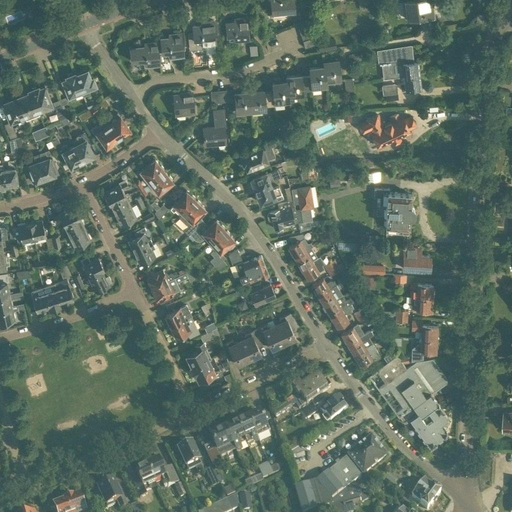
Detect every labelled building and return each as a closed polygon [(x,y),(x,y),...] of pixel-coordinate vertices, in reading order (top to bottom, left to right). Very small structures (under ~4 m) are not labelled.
[(294,6),(293,0),(270,0),(272,14),(291,12),(291,18),(300,17),(299,6),(294,6)] [(433,16),(432,6),(431,0),(414,0),(405,1),(407,20),(433,16)] [(248,39),(247,24),(246,17),(237,18),(236,21),(225,22),(227,36),(234,35),(234,40),(248,39)] [(299,29),(311,25),(309,20),(309,19),(296,23),(299,29)] [(201,44),(214,43),(215,42),(213,20),(204,21),(204,25),(192,26),(194,40),(201,39),(201,44)] [(313,31),(311,25),(299,29),(300,35),(313,31)] [(314,37),(313,31),(300,35),(302,41),(314,37)] [(358,32),(350,33),(352,42),(360,41),(358,32)] [(160,41),(157,42),(158,51),(161,51),(161,52),(168,51),(169,56),(183,55),(181,33),(172,34),(171,37),(160,38),(160,41)] [(322,35),(315,36),(319,49),(335,47),(334,38),(323,40),(322,35)] [(316,44),(314,37),(302,41),(305,47),(316,44)] [(158,51),(157,42),(157,41),(147,42),(147,46),(136,47),(136,48),(130,48),(131,61),(144,60),(145,65),(159,63),(158,51)] [(404,76),(419,75),(417,61),(412,62),(410,45),(377,50),(378,64),(379,64),(380,72),(390,71),(391,78),(398,77),(404,76)] [(323,65),(326,81),(340,80),(338,59),(323,61),(323,65)] [(326,81),(323,65),(309,67),(310,75),(311,87),(326,85),(326,81)] [(87,70),(75,75),(81,91),(83,96),(91,93),(88,88),(96,85),(92,77),(90,78),(87,70)] [(81,91),(75,75),(74,73),(66,76),(66,78),(62,80),(68,96),(70,101),(76,99),(74,94),(81,91)] [(311,87),(310,75),(301,76),(301,74),(286,76),(286,80),(288,96),(303,95),(302,91),(312,90),(311,87)] [(434,74),(434,92),(453,93),(453,75),(434,74)] [(419,75),(404,76),(404,84),(401,84),(401,90),(421,88),(419,75)] [(354,90),(352,78),(344,79),(346,92),(354,90)] [(288,96),(286,80),(272,81),(273,90),(274,102),(289,100),(288,96)] [(386,100),(398,99),(396,84),(382,86),(383,95),(385,95),(386,100)] [(30,90),(38,110),(45,108),(47,112),(53,110),(51,105),(52,105),(44,86),(38,88),(38,86),(30,90)] [(226,89),(218,90),(219,102),(227,101),(226,89)] [(234,93),(235,92),(235,89),(226,89),(227,101),(235,101),(234,93)] [(263,89),(249,91),(251,111),(265,109),(265,106),(274,105),(274,102),(273,90),(263,91),(263,89)] [(29,92),(16,97),(24,116),(25,120),(40,115),(38,110),(30,90),(28,90),(29,92)] [(219,102),(218,90),(210,91),(212,103),(219,102)] [(249,91),(235,92),(234,93),(235,101),(236,113),(251,111),(249,91)] [(194,114),(192,93),(173,95),(175,116),(194,114)] [(2,103),(10,122),(11,121),(12,126),(19,124),(17,119),(24,116),(16,97),(2,103)] [(62,105),(59,100),(52,102),(60,121),(61,120),(67,118),(64,110),(62,105)] [(90,108),(95,106),(92,100),(86,102),(88,109),(90,108)] [(99,103),(95,106),(99,111),(103,109),(99,103)] [(99,111),(95,106),(90,108),(95,115),(99,111)] [(106,121),(118,139),(130,130),(117,112),(106,121)] [(352,121),(351,113),(343,113),(344,121),(352,121)] [(381,122),(377,114),(359,123),(363,131),(370,128),(378,146),(409,132),(408,128),(415,125),(411,116),(403,119),(402,116),(399,117),(397,113),(389,117),(391,121),(385,123),(384,121),(381,122)] [(118,139),(106,121),(97,127),(96,125),(91,129),(97,138),(99,136),(106,147),(118,139)] [(33,131),(36,139),(50,133),(47,126),(33,131)] [(203,128),(204,146),(226,144),(224,126),(203,128)] [(74,145),(82,161),(94,155),(86,140),(88,139),(84,133),(76,137),(77,139),(72,141),(74,145)] [(15,139),(18,151),(24,149),(21,137),(15,139)] [(82,161),(74,145),(69,148),(66,142),(61,145),(58,138),(52,141),(57,154),(63,152),(70,167),(82,161)] [(18,151),(15,139),(9,141),(11,153),(18,151)] [(267,161),(263,152),(269,150),(268,148),(275,145),(273,140),(258,145),(259,148),(240,155),(244,164),(245,163),(247,169),(266,161),(267,161)] [(58,173),(56,168),(59,167),(57,162),(55,163),(50,149),(41,153),(49,177),(58,173)] [(49,177),(41,153),(32,155),(35,162),(27,165),(33,182),(49,177)] [(267,161),(266,161),(268,167),(285,161),(292,158),(291,155),(285,154),(282,155),(267,161)] [(8,168),(3,168),(5,186),(17,184),(13,159),(7,160),(8,168)] [(149,182),(163,170),(154,159),(140,171),(149,182)] [(308,177),(314,176),(312,165),(306,167),(308,177)] [(163,170),(149,182),(158,193),(172,181),(163,170)] [(255,191),(270,185),(269,181),(276,178),(273,171),(266,173),(251,179),(255,191)] [(379,181),(379,172),(365,173),(365,182),(379,181)] [(138,189),(143,186),(138,180),(134,182),(138,189)] [(108,203),(125,195),(122,188),(128,185),(125,181),(120,184),(120,183),(103,192),(108,203)] [(271,188),(270,185),(255,191),(260,203),(275,197),(281,194),(278,186),(271,188)] [(143,186),(138,189),(143,196),(147,193),(143,186)] [(293,200),(293,204),(299,203),(302,222),(312,220),(310,207),(312,207),(309,186),(291,189),(292,200),(293,200)] [(293,200),(292,200),(289,187),(284,188),(288,202),(293,200)] [(409,204),(410,194),(388,193),(388,189),(373,188),(373,196),(379,196),(378,204),(385,205),(385,206),(386,206),(385,214),(384,214),(384,215),(385,215),(385,216),(386,216),(385,226),(386,226),(386,231),(407,232),(407,227),(408,227),(409,217),(410,217),(414,213),(414,208),(410,205),(409,204)] [(182,213),(195,199),(185,190),(173,204),(169,208),(173,212),(177,208),(182,213)] [(125,195),(108,203),(109,205),(110,204),(115,214),(130,207),(126,197),(126,196),(125,195)] [(195,199),(182,213),(178,217),(188,225),(183,230),(189,235),(190,234),(203,220),(198,216),(205,209),(195,199)] [(293,200),(288,202),(282,203),(283,208),(279,209),(278,209),(269,211),(267,214),(268,219),(272,221),(274,228),(282,226),(295,223),(291,207),(294,206),(293,204),(293,200)] [(168,209),(162,204),(154,212),(159,219),(168,209)] [(64,225),(80,217),(75,205),(58,214),(52,217),(54,221),(60,218),(64,225)] [(136,218),(130,207),(115,214),(120,226),(136,218)] [(142,217),(145,222),(154,217),(151,212),(142,217)] [(80,217),(64,225),(69,236),(84,228),(79,218),(80,217)] [(305,230),(327,224),(328,224),(326,217),(303,224),(305,230)] [(203,220),(190,234),(193,237),(193,238),(194,239),(195,239),(196,239),(197,240),(198,240),(198,239),(199,239),(200,239),(201,238),(202,238),(205,235),(211,242),(225,230),(215,219),(208,226),(203,220)] [(42,220),(29,223),(33,239),(46,236),(42,220)] [(33,239),(29,223),(17,226),(21,242),(33,239)] [(134,252),(152,243),(150,238),(147,240),(144,233),(146,232),(144,227),(134,232),(136,236),(128,240),(134,252)] [(90,240),(84,228),(69,236),(75,247),(90,240)] [(225,230),(211,242),(216,248),(210,253),(213,257),(209,260),(214,265),(225,257),(220,252),(234,240),(225,230)] [(294,257),(306,250),(306,251),(312,247),(313,246),(311,243),(307,243),(303,238),(301,233),(288,237),(292,244),(288,247),(294,257)] [(53,242),(52,237),(46,238),(48,249),(55,247),(53,242)] [(335,239),(335,247),(357,248),(357,240),(335,239)] [(152,243),(134,252),(140,264),(161,253),(157,246),(154,248),(152,243)] [(403,246),(403,256),(402,256),(401,262),(403,262),(403,269),(429,270),(429,256),(421,256),(422,247),(403,246)] [(175,247),(165,252),(168,257),(178,252),(175,247)] [(253,259),(242,263),(241,261),(242,261),(237,248),(228,255),(232,265),(234,265),(238,276),(241,275),(265,266),(261,255),(253,258),(253,259)] [(306,250),(294,257),(300,268),(312,260),(306,251),(306,250)] [(89,276),(101,270),(105,269),(99,256),(83,264),(89,276)] [(312,261),(312,260),(300,268),(307,278),(323,268),(321,265),(323,264),(319,257),(312,261)] [(327,271),(339,263),(338,261),(336,262),(334,259),(324,266),(327,271)] [(339,263),(327,271),(330,276),(343,268),(339,263)] [(385,265),(379,265),(362,264),(355,264),(355,273),(362,273),(362,274),(384,275),(385,265)] [(62,278),(71,275),(66,265),(59,267),(62,278)] [(265,266),(241,275),(238,276),(242,285),(249,282),(260,277),(260,278),(268,274),(265,266)] [(152,289),(180,275),(185,273),(183,269),(178,271),(179,273),(177,274),(176,272),(172,274),(166,276),(163,270),(154,274),(153,271),(146,274),(147,277),(146,277),(152,289)] [(101,270),(89,276),(96,291),(102,288),(103,288),(106,287),(107,286),(108,285),(108,284),(112,282),(108,276),(105,278),(101,270)] [(190,270),(185,272),(189,281),(194,278),(190,270)] [(0,295),(9,294),(6,281),(9,281),(7,273),(0,273),(0,295)] [(183,280),(180,275),(152,289),(157,300),(158,300),(160,303),(170,298),(168,295),(174,292),(171,285),(183,280)] [(55,286),(61,303),(72,300),(67,285),(68,284),(66,278),(54,282),(55,286)] [(317,295),(336,284),(334,281),(330,280),(326,283),(323,278),(311,285),(317,295)] [(340,281),(336,284),(317,295),(324,306),(335,299),(333,294),(339,290),(338,289),(343,286),(340,281)] [(259,282),(244,289),(245,292),(246,293),(261,287),(259,282)] [(275,295),(270,283),(261,287),(246,293),(248,300),(252,298),(254,304),(275,295)] [(413,296),(432,297),(432,284),(413,283),(412,289),(413,289),(413,296)] [(227,287),(229,292),(241,289),(239,284),(227,287)] [(51,291),(44,293),(48,307),(49,309),(62,305),(61,303),(55,286),(50,288),(51,291)] [(48,307),(44,293),(41,294),(39,289),(32,291),(33,296),(37,311),(48,307)] [(9,294),(0,295),(0,308),(11,306),(9,294)] [(285,303),(282,296),(270,302),(273,308),(285,303)] [(432,297),(413,296),(410,296),(410,303),(412,304),(411,310),(431,311),(432,297)] [(335,299),(324,306),(330,316),(350,303),(353,302),(350,297),(346,300),(345,299),(338,303),(335,299)] [(23,303),(11,306),(0,308),(0,320),(4,320),(5,323),(13,321),(12,319),(14,318),(12,311),(18,309),(18,312),(24,311),(24,307),(23,303)] [(353,308),(350,303),(330,316),(336,326),(348,319),(345,315),(352,311),(351,309),(353,308)] [(170,327),(191,317),(190,316),(187,318),(185,314),(189,312),(186,305),(165,315),(170,327)] [(357,319),(367,312),(364,307),(353,314),(357,319)] [(280,321),(274,324),(283,344),(295,338),(292,330),(298,327),(290,312),(278,318),(280,321)] [(367,312),(357,319),(360,324),(370,318),(367,312)] [(191,317),(170,327),(176,338),(187,333),(189,337),(199,333),(191,317)] [(206,332),(217,328),(215,321),(203,326),(206,332)] [(283,344),(274,324),(268,327),(266,323),(255,328),(263,344),(268,342),(272,349),(283,344)] [(347,344),(363,334),(357,324),(341,333),(347,344)] [(419,338),(436,339),(437,325),(417,324),(417,330),(419,330),(419,338)] [(217,328),(206,332),(199,335),(202,341),(202,342),(203,342),(214,337),(214,336),(219,334),(217,328)] [(263,344),(255,328),(244,334),(245,337),(240,340),(249,360),(261,354),(257,347),(263,344)] [(370,330),(363,334),(347,344),(353,354),(372,343),(368,337),(373,334),(370,330)] [(412,348),(411,355),(411,360),(413,360),(422,358),(422,351),(435,352),(436,339),(419,338),(418,345),(416,345),(416,349),(412,348)] [(249,360),(240,340),(233,342),(232,339),(221,344),(227,360),(233,357),(237,365),(249,360)] [(202,342),(202,341),(194,345),(196,350),(186,355),(191,366),(210,357),(203,342),(202,342)] [(372,343),(353,354),(360,365),(371,357),(368,352),(375,348),(372,343)] [(399,353),(396,348),(383,357),(387,362),(399,353)] [(401,357),(401,356),(399,353),(387,362),(368,376),(377,389),(405,368),(402,363),(401,357)] [(411,355),(401,356),(401,357),(402,363),(405,368),(412,363),(411,362),(414,362),(413,360),(411,360),(411,355)] [(210,357),(191,366),(189,367),(194,376),(195,375),(198,381),(215,373),(215,372),(220,370),(218,365),(217,365),(213,356),(210,357)] [(405,368),(377,389),(398,417),(399,416),(405,424),(410,421),(420,414),(422,416),(438,403),(431,393),(446,382),(446,377),(432,358),(415,361),(412,363),(405,368)] [(232,380),(230,372),(223,375),(227,383),(232,380)] [(298,397),(321,381),(317,374),(312,378),(310,376),(303,380),(305,383),(300,386),(298,383),(291,387),(297,396),(298,397)] [(292,399),(287,403),(288,404),(272,414),(275,418),(292,406),(295,404),(298,408),(306,403),(306,404),(327,389),(331,387),(326,380),(322,382),(321,381),(298,397),(297,396),(292,399)] [(338,397),(327,406),(326,404),(320,409),(325,415),(321,418),(326,424),(329,421),(330,422),(347,408),(342,401),(342,402),(338,397)] [(447,416),(438,403),(422,416),(439,439),(445,435),(445,429),(441,424),(447,420),(447,416)] [(315,405),(300,413),(305,420),(309,418),(312,421),(321,414),(315,405)] [(511,410),(509,411),(509,412),(504,412),(503,431),(511,431),(511,410)] [(247,417),(258,441),(256,437),(269,431),(267,426),(265,427),(258,412),(257,412),(255,412),(252,413),(252,415),(247,417)] [(422,416),(420,414),(410,421),(415,429),(415,431),(418,435),(420,436),(429,447),(439,439),(422,416)] [(258,441),(247,417),(236,422),(247,445),(246,443),(255,439),(256,442),(258,441)] [(236,422),(225,427),(234,447),(236,451),(242,448),(240,445),(245,442),(247,446),(247,445),(236,422)] [(360,426),(356,429),(360,435),(364,431),(360,426)] [(234,447),(225,427),(216,431),(214,431),(211,432),(210,434),(209,435),(213,444),(210,445),(210,444),(209,445),(204,447),(206,451),(205,451),(213,466),(219,463),(220,460),(218,454),(234,447)] [(355,465),(378,447),(370,437),(347,456),(355,465)] [(203,470),(199,461),(191,443),(177,449),(185,467),(186,467),(188,471),(196,467),(198,472),(203,470)] [(386,456),(378,447),(355,465),(362,475),(386,456)] [(363,494),(353,482),(362,475),(355,465),(347,456),(316,481),(331,500),(332,505),(351,500),(359,497),(363,494)] [(158,459),(146,464),(154,481),(161,478),(163,483),(168,481),(174,484),(178,482),(171,466),(163,470),(158,459)] [(154,481),(146,464),(134,470),(141,484),(135,487),(140,498),(146,495),(145,492),(149,490),(150,491),(157,487),(154,481)] [(275,465),(270,467),(273,474),(278,471),(275,465)] [(219,484),(212,467),(205,470),(213,487),(219,484)] [(273,474),(270,467),(265,470),(268,476),(273,474)] [(383,477),(388,481),(392,476),(387,472),(383,477)] [(249,479),(252,486),(258,483),(255,477),(249,479)] [(252,486),(249,479),(244,482),(247,488),(252,486)] [(126,505),(119,489),(117,490),(112,480),(97,487),(105,506),(116,501),(120,508),(126,505)] [(371,485),(367,480),(362,485),(366,490),(371,485)] [(427,509),(440,492),(432,486),(424,480),(411,496),(419,503),(427,509)] [(331,500),(316,481),(294,488),(300,510),(301,511),(309,511),(317,510),(324,507),(332,505),(331,500)] [(181,483),(174,486),(180,498),(187,495),(181,483)] [(226,492),(233,489),(230,483),(223,486),(226,492)] [(239,494),(241,505),(247,504),(246,493),(239,494)] [(65,498),(70,511),(89,511),(89,509),(85,511),(79,494),(72,497),(72,496),(65,498)] [(232,510),(239,507),(236,494),(226,498),(232,510)] [(361,504),(359,497),(351,500),(353,506),(361,504)] [(70,511),(65,498),(64,499),(64,500),(52,505),(55,511),(70,511)] [(225,511),(228,511),(232,510),(226,498),(221,501),(225,511)] [(404,498),(400,502),(408,510),(412,506),(404,498)] [(350,511),(355,511),(353,506),(351,500),(332,505),(333,511),(350,511)] [(218,511),(225,511),(221,501),(215,504),(218,511)] [(137,503),(130,505),(133,511),(140,511),(141,511),(137,503)]
